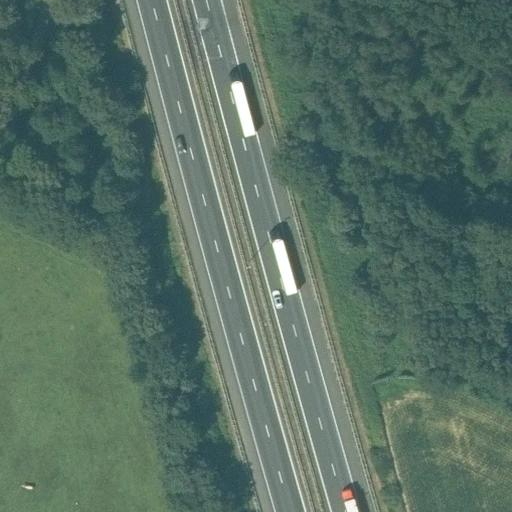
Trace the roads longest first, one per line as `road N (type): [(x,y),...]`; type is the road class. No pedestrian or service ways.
road 1 (motorway): [(146,0),(293,511)]
road 2 (motorway): [(346,511),(206,0)]
road 3 (track): [(511,61),(368,0)]
road 4 (unclassified): [(53,0),(0,114)]
